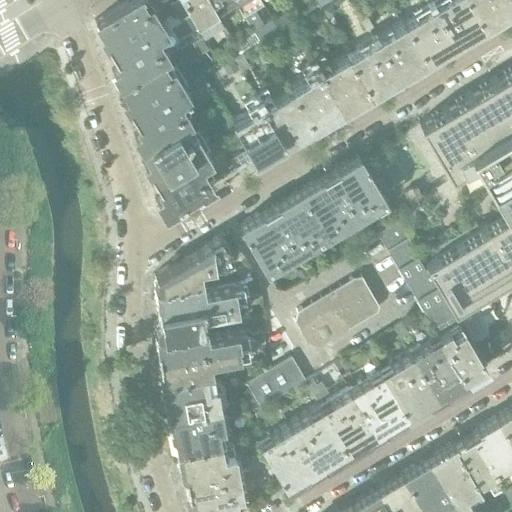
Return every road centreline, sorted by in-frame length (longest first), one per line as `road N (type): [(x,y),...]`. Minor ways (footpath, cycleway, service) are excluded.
road 1 (residential): [(136,258),(511,38)]
road 2 (residential): [(511,376),(285,511)]
road 3 (residential): [(136,258),(132,206),(61,8)]
road 4 (residential): [(169,511),(133,350),(136,258)]
